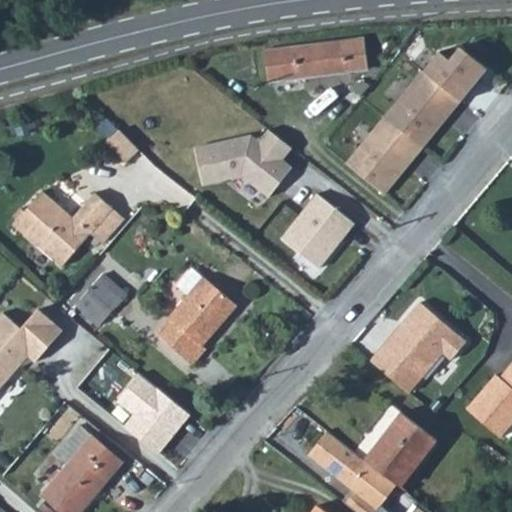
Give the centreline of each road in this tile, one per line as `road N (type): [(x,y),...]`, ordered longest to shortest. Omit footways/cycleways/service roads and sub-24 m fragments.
road 1 (unclassified): [(511,126),(176,511)]
road 2 (secondary): [(300,0),(0,67)]
road 3 (unknown): [(335,329),(154,181)]
